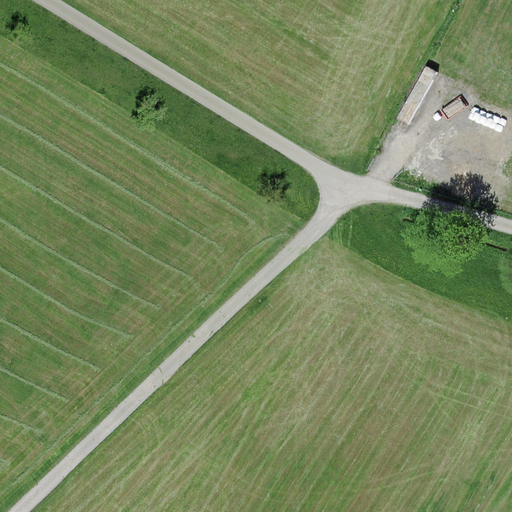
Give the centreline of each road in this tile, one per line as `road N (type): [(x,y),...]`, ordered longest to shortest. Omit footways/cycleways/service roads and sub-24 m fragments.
road 1 (track): [(353,190),(30,511)]
road 2 (unclassified): [(45,0),(353,190)]
road 3 (track): [(353,190),(511,235)]
